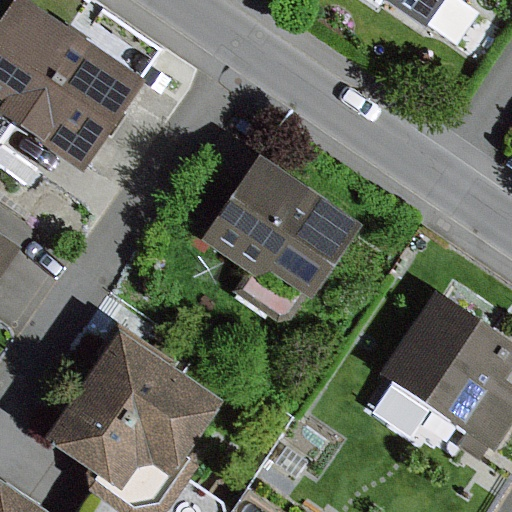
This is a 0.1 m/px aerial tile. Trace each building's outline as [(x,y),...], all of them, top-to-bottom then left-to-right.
[(352,0),(419,43),(447,0),(352,0)] [(0,128),(76,180),(138,89),(11,3),(0,19),(0,128)] [(355,236),(252,169),(198,252),(302,318),(355,236)] [(0,242),(0,277),(16,254),(0,242)] [(511,424),(511,394),(500,387),(511,368),(511,353),(432,303),(381,383),(389,388),(429,413),(493,454),(511,424)] [(212,413),(108,345),(38,452),(95,488),(89,497),(113,511),(164,511),(189,475),(177,467),(212,413)] [(429,413),(389,388),(369,417),(408,443),(429,413)] [(13,511),(0,503),(0,511),(13,511)]
